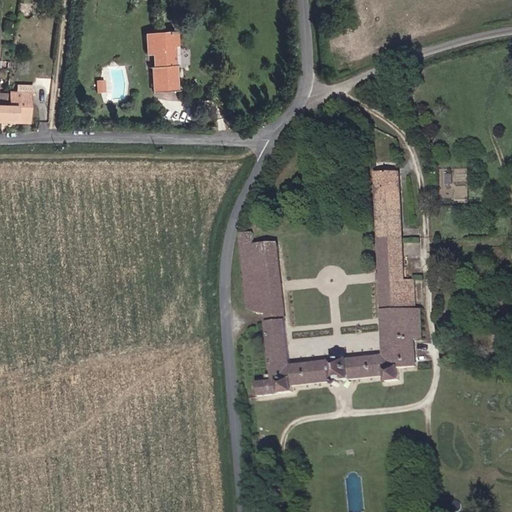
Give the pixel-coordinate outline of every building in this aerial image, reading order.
[(177,91),(173,45),(176,45),(175,33),(145,35),(147,54),(153,53),(154,67),(152,68),(154,93),(177,91)] [(105,92),(104,80),(96,81),(97,93),(105,92)] [(33,93),(33,86),(17,85),(17,93),(29,93),(33,93)] [(0,121),(29,123),(29,93),(17,93),(10,93),(10,107),(0,106),(0,121)] [(292,385),(385,378),(385,380),(401,379),(400,368),(419,367),(417,341),(426,340),(423,308),(419,308),(416,279),(408,280),(399,172),(372,174),(387,356),(290,363),(280,243),(255,245),(254,231),(241,232),(247,309),(267,314),(272,375),(265,376),(266,383),(257,383),(258,396),(292,393),(292,385)]
